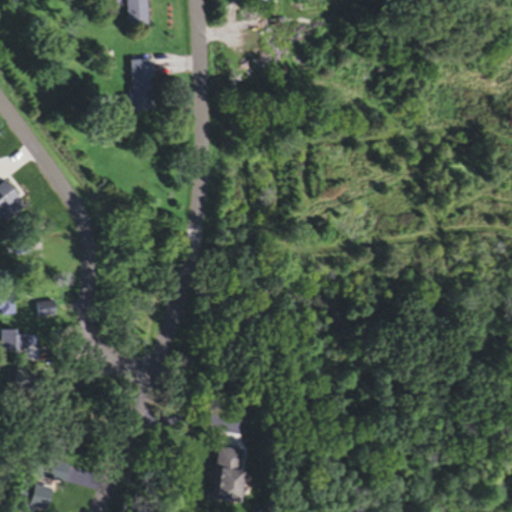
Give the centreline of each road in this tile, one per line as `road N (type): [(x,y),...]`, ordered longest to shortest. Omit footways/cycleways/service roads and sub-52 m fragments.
road 1 (residential): [(95,511),(189,269),(203,164),(197,0)]
road 2 (residential): [(149,383),(96,347),(87,323),(81,219),(0,100)]
